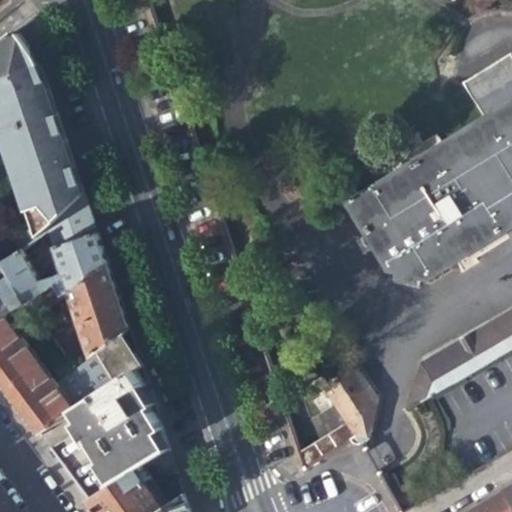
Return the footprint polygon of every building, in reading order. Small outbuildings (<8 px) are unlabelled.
[(0,43),(0,142),(1,142),(2,140),(2,133),(36,236),(48,226),(85,195),(48,83),(42,66),(19,36),(14,33),(0,43)] [(511,55),(510,52),(461,82),(470,98),(487,88),(499,109),(511,100),(511,55)] [(483,118),(347,202),(388,268),(426,277),(511,223),(511,100),(499,109),(487,88),(470,98),(483,118)] [(53,247),(63,276),(69,294),(108,265),(101,245),(89,208),(85,195),(48,226),(53,247)] [(20,249),(2,261),(27,304),(42,296),(55,288),(63,299),(69,294),(63,276),(41,284),(27,255),(35,248),(30,241),(20,249)] [(0,318),(4,316),(27,304),(2,261),(0,262),(0,318)] [(108,265),(69,294),(91,356),(99,350),(121,334),(128,328),(119,300),(108,265)] [(49,307),(63,299),(55,288),(42,296),(49,307)] [(34,317),(49,307),(42,296),(27,304),(34,317)] [(511,310),(422,365),(406,406),(445,385),(511,347),(511,310)] [(38,362),(4,316),(0,318),(0,383),(2,386),(38,362)] [(141,366),(121,334),(99,350),(107,366),(115,381),(94,395),(72,410),(74,413),(69,416),(112,485),(158,458),(169,451),(156,431),(160,428),(147,409),(153,405),(144,391),(142,388),(144,386),(134,371),(141,366)] [(54,384),(38,362),(2,386),(18,408),(37,434),(69,416),(74,413),(72,410),(94,395),(115,381),(107,366),(99,350),(91,356),(54,384)] [(330,389),(349,421),(358,437),(365,450),(370,436),(377,400),(356,370),(330,389)] [(349,443),(358,437),(349,421),(330,434),(339,449),(349,443)] [(330,434),(300,455),(304,467),(309,469),(339,449),(330,434)] [(152,484),(175,470),(169,451),(158,458),(112,485),(86,501),(94,511),(157,511),(161,510),(142,483),(149,479),(152,484)] [(167,506),(152,484),(149,479),(142,483),(161,510),(167,506)] [(511,511),(511,503),(505,490),(481,504),(467,511),(511,511)] [(189,511),(183,495),(167,506),(161,510),(157,511),(189,511)]
